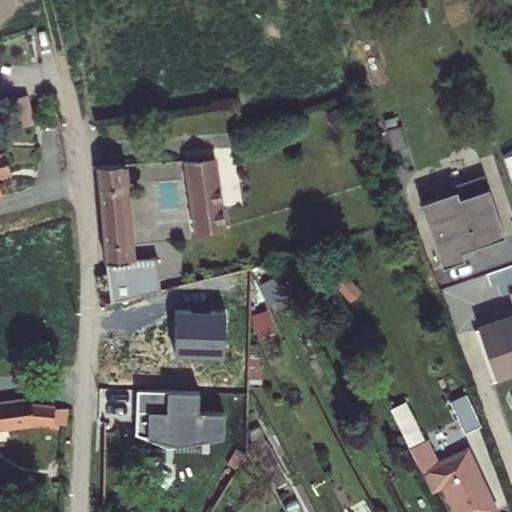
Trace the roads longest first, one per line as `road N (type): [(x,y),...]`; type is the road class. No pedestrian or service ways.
road 1 (residential): [(79,511),(86,249),(55,41)]
road 2 (unknown): [(511,439),(478,329),(486,291),(511,283)]
